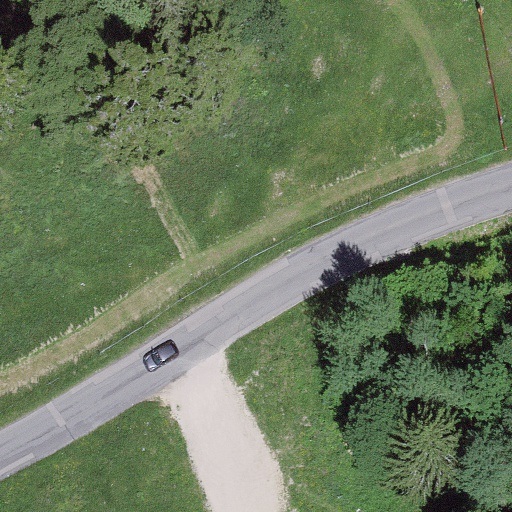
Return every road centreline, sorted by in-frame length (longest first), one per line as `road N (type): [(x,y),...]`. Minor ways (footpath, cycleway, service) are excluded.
road 1 (residential): [(511,189),(452,205),(322,263),(0,458)]
road 2 (track): [(231,511),(186,346)]
